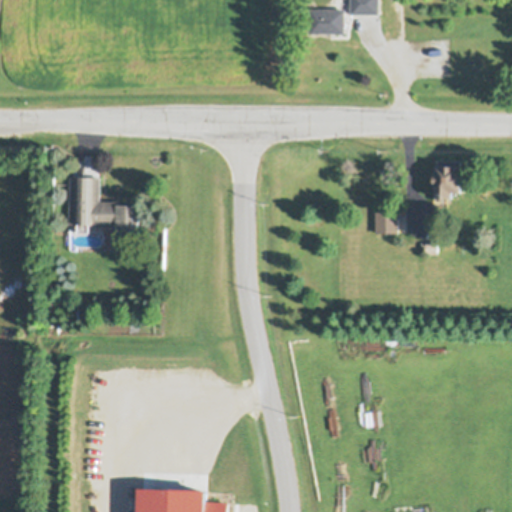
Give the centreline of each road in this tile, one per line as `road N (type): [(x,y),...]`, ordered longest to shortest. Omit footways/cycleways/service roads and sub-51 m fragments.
road 1 (tertiary): [(6,119),(511,124)]
road 2 (residential): [(242,121),(241,308),(289,511)]
